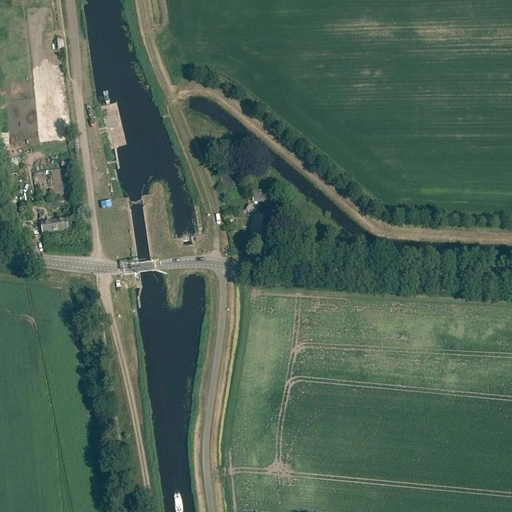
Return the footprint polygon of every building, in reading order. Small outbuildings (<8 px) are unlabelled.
[(1,135),(1,150),(10,150),(9,135),(1,135)] [(60,187),(59,171),(34,173),(35,192),(46,191),(45,188),(60,187)] [(253,193),(252,204),(273,205),(274,194),(253,193)] [(10,217),(12,236),(27,235),(25,215),(10,217)] [(251,238),(254,238),(254,246),(270,247),(270,234),(273,234),(274,218),(252,216),(251,238)] [(67,221),(42,224),(43,235),(69,232),(67,221)]
